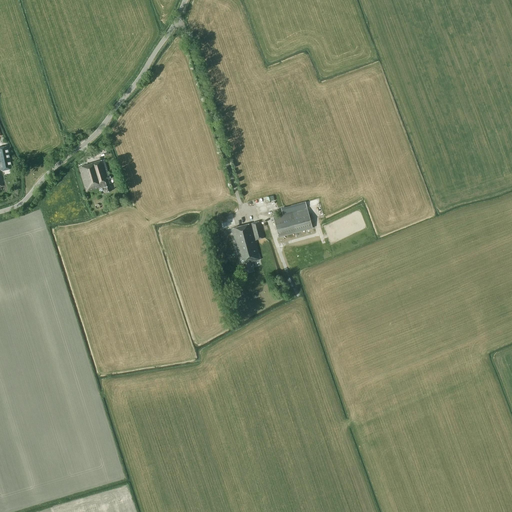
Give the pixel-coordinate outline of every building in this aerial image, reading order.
[(12,169),(8,146),(0,147),(0,187),(2,187),(1,182),(2,182),(0,169),(0,162),(2,171),(12,169)] [(109,175),(104,160),(79,167),(86,191),(101,186),(102,188),(104,188),(105,193),(112,191),(108,179),(111,178),(110,175),(109,175)] [(283,214),(307,208),(305,201),(281,208),(283,214)] [(312,228),(307,208),(273,217),(277,230),(279,237),(312,228)] [(241,269),(241,271),(242,272),(245,271),(245,273),(254,271),(253,266),(251,266),(250,262),(261,259),(256,240),(264,238),(260,221),(232,228),(240,260),(242,259),(243,263),(242,264),(242,266),(243,266),(243,267),(242,267),(241,269)]
